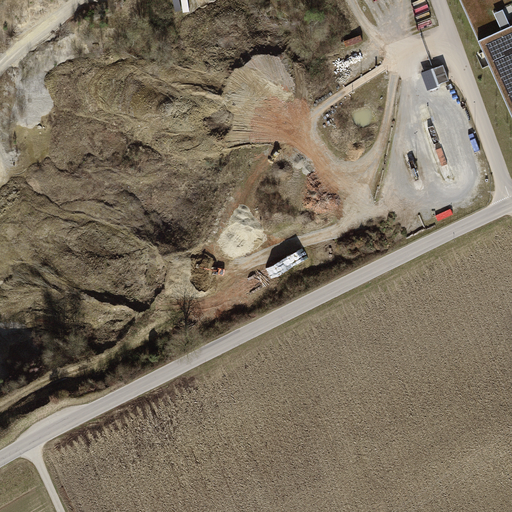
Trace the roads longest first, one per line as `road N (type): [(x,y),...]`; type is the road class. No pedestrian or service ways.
road 1 (tertiary): [(0,459),(511,203)]
road 2 (track): [(511,201),(440,0)]
